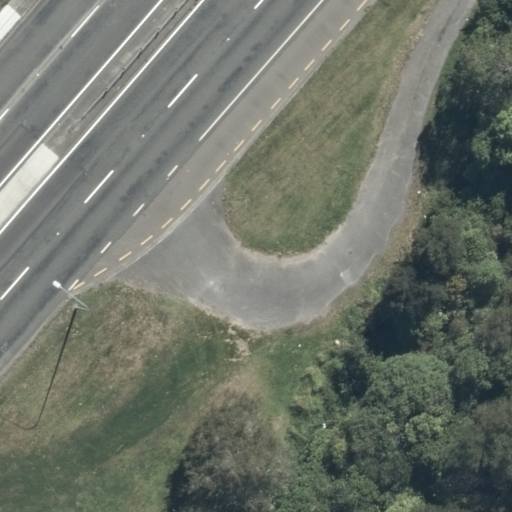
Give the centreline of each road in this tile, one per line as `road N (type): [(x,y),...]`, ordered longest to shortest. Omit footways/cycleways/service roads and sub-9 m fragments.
road 1 (secondary): [(277,0),(0,305)]
road 2 (secondary): [(0,118),(104,0)]
